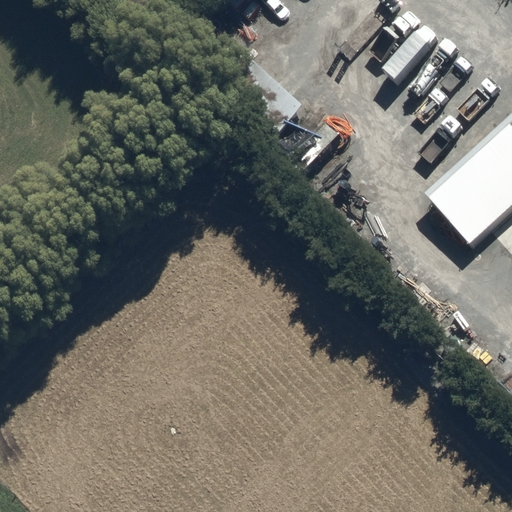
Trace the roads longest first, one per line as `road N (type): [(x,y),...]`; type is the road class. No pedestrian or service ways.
road 1 (unknown): [(511,353),(475,319),(349,141)]
road 2 (unknown): [(349,141),(311,63),(306,37),(314,0)]
